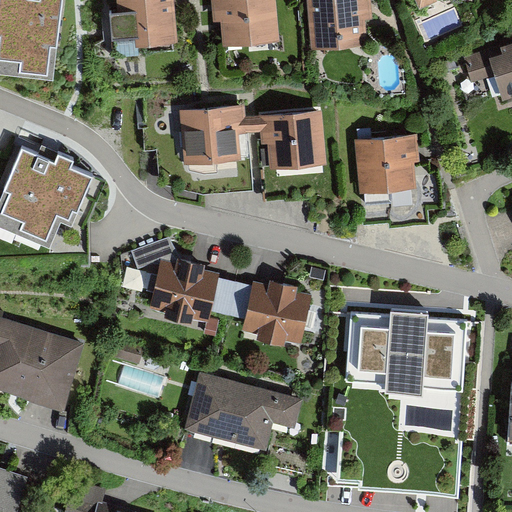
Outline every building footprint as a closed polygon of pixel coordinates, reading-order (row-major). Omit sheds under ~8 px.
[(68,0),(0,0),(0,69),(51,75),(55,45),(63,46),(68,0)] [(176,0),(119,0),(120,41),(176,41),(176,0)] [(282,0),(216,0),(217,19),(223,19),(224,42),(284,39),(282,0)] [(373,0),(309,0),(311,45),(375,43),(373,0)] [(511,45),(473,57),(481,81),(498,76),(505,101),(511,99),(511,45)] [(242,157),(239,133),(248,132),(247,130),(246,114),(245,102),(180,108),(185,162),(242,157)] [(268,141),(271,167),(328,162),(323,107),(259,113),(261,129),(262,142),(268,141)] [(261,129),(259,113),(246,114),(247,130),(261,129)] [(422,135),(359,138),(362,187),(416,185),(415,162),(423,162),(422,135)] [(52,160),(23,147),(0,200),(0,222),(46,242),(57,218),(75,225),(95,178),(69,166),(73,157),(56,150),(52,160)] [(220,274),(161,261),(152,303),(211,315),(213,308),(219,278),(220,274)] [(255,285),(219,278),(213,308),(248,317),(255,285)] [(316,292),(256,279),(255,285),(248,317),(245,329),(305,342),(316,292)] [(450,317),(373,298),(357,360),(398,370),(385,423),(442,437),(455,383),(435,378),(450,317)] [(86,342),(0,313),(0,380),(66,403),(86,342)] [(127,364),(120,388),(162,399),(168,375),(127,364)] [(307,401),(204,370),(188,423),(267,447),(275,423),(298,430),(307,401)] [(17,511),(28,480),(0,470),(0,511),(17,511)] [(94,511),(98,498),(103,499),(107,488),(75,478),(64,511),(94,511)] [(144,511),(103,499),(98,498),(94,511),(144,511)]
